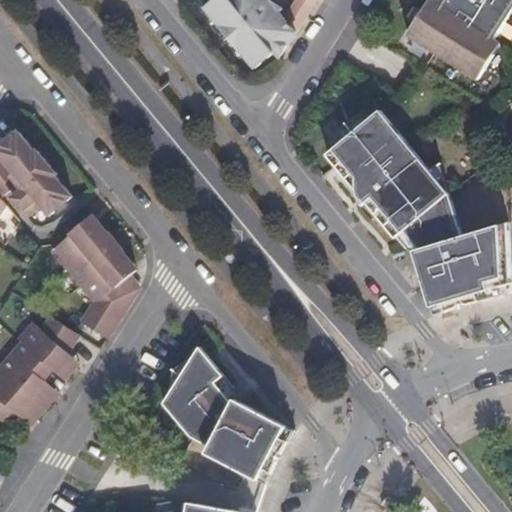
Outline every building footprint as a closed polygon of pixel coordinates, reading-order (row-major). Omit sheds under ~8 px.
[(282,62),(302,31),(293,21),(289,16),(294,12),(276,0),(275,0),(221,0),(212,8),(231,30),(232,29),(246,44),(244,45),(263,67),(276,56),(282,62)] [(312,15),(322,0),(321,0),(306,0),(301,8),(312,15)] [(428,14),(420,27),(412,40),(481,83),(497,58),(490,53),(499,40),(511,19),(511,17),(508,15),(511,8),(511,0),(444,0),(442,4),(437,1),(428,14)] [(302,31),(312,15),(301,8),(293,21),(302,31)] [(417,25),(420,27),(428,14),(425,13),(417,25)] [(490,53),(497,58),(506,45),(499,40),(490,53)] [(416,252),(437,314),(444,312),(455,308),(479,301),(504,295),(511,294),(511,224),(466,238),(450,193),(383,112),(331,157),(411,254),(416,252)] [(0,156),(2,159),(0,160),(0,193),(19,177),(24,182),(10,194),(25,213),(41,200),(49,210),(69,192),(52,171),(55,169),(35,146),(33,148),(15,127),(0,139),(0,156)] [(90,209),(82,216),(87,222),(95,215),(90,209)] [(103,339),(139,282),(129,269),(125,264),(132,259),(122,245),(114,252),(110,245),(117,240),(107,226),(104,228),(95,215),(87,222),(82,216),(70,227),(72,228),(53,244),(95,296),(78,323),(103,339)] [(122,245),(117,240),(110,245),(114,252),(122,245)] [(125,264),(129,269),(135,263),(132,259),(125,264)] [(33,416),(47,400),(36,390),(42,384),(38,381),(47,370),(58,380),(68,368),(57,358),(62,353),(61,352),(71,335),(48,321),(39,334),(32,328),(18,345),(21,348),(0,372),(0,414),(5,420),(15,408),(18,412),(23,406),(33,416)] [(249,477),(275,422),(252,410),(201,350),(166,406),(194,440),(221,454),(217,461),(249,477)] [(57,358),(68,368),(73,362),(62,353),(57,358)] [(36,390),(47,400),(53,394),(42,384),(36,390)] [(28,421),(33,416),(23,406),(18,412),(28,421)] [(288,450),(297,434),(275,422),(249,477),(270,488),(273,481),(279,468),(288,450)]
